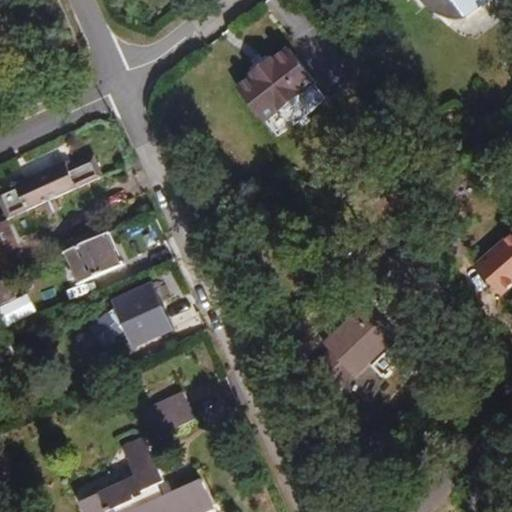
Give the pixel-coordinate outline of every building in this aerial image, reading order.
[(427,0),(433,6),(441,12),(451,16),(462,17),(483,0),(427,0)] [(252,78),(237,89),(265,125),(279,113),(285,114),(302,102),(302,96),(316,85),(289,49),(274,60),(272,58),(250,75),(252,78)] [(429,162),(444,184),(460,169),(445,149),(429,162)] [(11,220),(104,179),(94,158),(66,171),(63,165),(0,193),(0,198),(8,214),(11,220)] [(11,220),(8,214),(0,217),(0,224),(6,222),(11,220)] [(0,254),(18,247),(6,222),(0,224),(0,254)] [(68,252),(96,239),(93,232),(63,245),(67,252),(68,252)] [(107,234),(68,252),(82,285),(122,267),(107,234)] [(511,236),(476,267),(502,297),(511,288),(511,236)] [(445,249),(436,240),(424,252),(432,261),(445,249)] [(0,307),(16,300),(7,280),(0,282),(0,307)] [(175,330),(155,285),(135,294),(122,299),(114,303),(119,315),(113,319),(111,316),(92,329),(105,349),(124,336),(120,329),(124,326),(134,348),(175,330)] [(135,294),(132,289),(119,294),(122,299),(135,294)] [(366,307),(326,345),(333,353),(355,376),(357,377),(371,363),(386,378),(387,377),(389,379),(394,374),(392,372),(411,353),(366,307)] [(451,374),(479,348),(454,322),(444,331),(446,333),(452,339),(434,355),(451,374)] [(446,333),(428,348),(434,355),(452,339),(446,333)] [(0,343),(0,360),(2,364),(16,356),(8,340),(0,343)] [(355,376),(333,353),(304,381),(326,404),(355,376)] [(184,392),(145,411),(157,438),(197,420),(184,392)] [(146,437),(123,448),(136,476),(80,504),(83,511),(212,511),(217,510),(202,480),(165,496),(160,485),(167,483),(146,437)]
